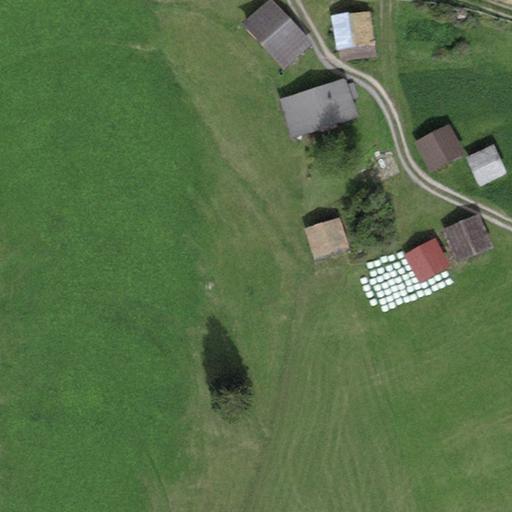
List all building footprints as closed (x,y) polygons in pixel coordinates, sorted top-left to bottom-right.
[(310,43),(271,0),(267,0),(241,24),(283,69),(310,43)] [(367,9),(331,15),(338,58),(374,52),(367,9)] [(347,85),(345,79),(280,100),(292,138),(358,116),(353,98),(359,96),(355,82),(347,85)] [(447,125),(416,141),(430,168),(460,153),(447,125)] [(505,173),(493,146),(466,158),(479,185),(505,173)] [(491,246),(476,215),(443,230),(458,261),(491,246)] [(346,250),(337,219),(304,229),(314,260),(346,250)] [(450,267),(435,239),(404,256),(420,283),(450,267)]
